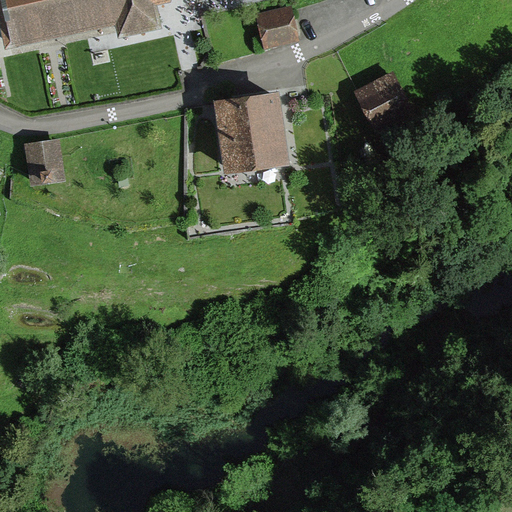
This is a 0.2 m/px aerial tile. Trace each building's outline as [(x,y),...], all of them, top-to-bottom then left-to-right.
[(0,0),(12,56),(167,24),(163,1),(169,0),(0,0)] [(292,5),(260,14),(268,43),(300,34),(292,5)] [(396,68),(361,86),(379,119),(413,101),(396,68)] [(214,104),(225,177),(290,168),(279,94),(214,104)] [(58,143),(28,149),(36,193),(67,188),(58,143)]
